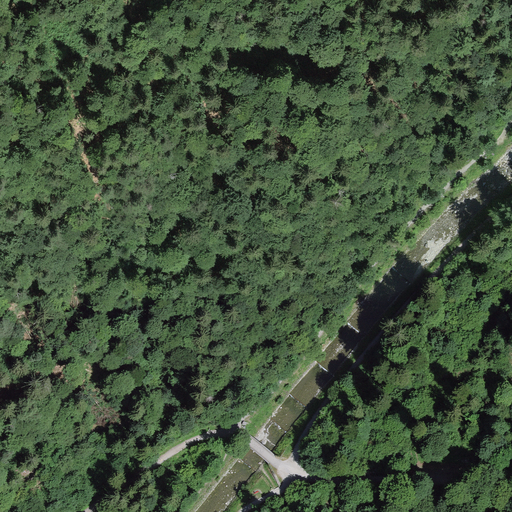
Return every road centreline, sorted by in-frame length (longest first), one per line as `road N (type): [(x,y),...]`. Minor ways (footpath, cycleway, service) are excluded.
road 1 (track): [(234,429),(185,409),(154,408),(66,445),(0,503)]
road 2 (track): [(496,511),(457,483),(328,481),(290,470)]
road 3 (track): [(86,511),(190,441),(234,429)]
